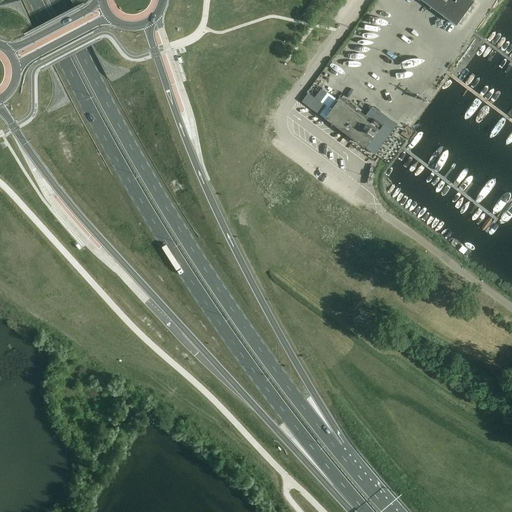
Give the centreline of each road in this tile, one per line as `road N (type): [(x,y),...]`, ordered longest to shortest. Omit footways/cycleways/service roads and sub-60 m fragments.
road 1 (primary): [(35,0),(161,234),(333,479)]
road 2 (primary): [(325,434),(176,225),(54,0)]
road 3 (primary): [(0,108),(118,258),(333,479)]
road 4 (primary): [(325,434),(311,391),(204,185),(146,23)]
road 5 (unclassified): [(511,306),(279,127),(301,82),(363,0)]
